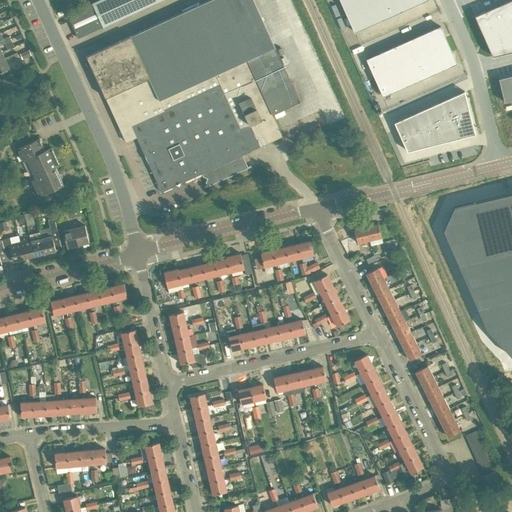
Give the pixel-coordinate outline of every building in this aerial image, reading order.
[(100,0),(67,15),(78,38),(161,0),(100,0)] [(254,0),(206,0),(86,56),(126,142),(137,137),(162,192),(176,186),(180,187),(181,184),(202,174),(204,177),(207,179),(206,183),(208,186),(205,187),(205,188),(230,177),(237,174),(237,173),(251,167),(251,166),(248,167),(243,155),(284,136),(273,113),(301,100),(254,0)] [(357,0),(340,0),(346,14),(361,7),(357,0)] [(384,0),(377,0),(374,1),(383,20),(392,16),(384,0)] [(395,0),(384,0),(392,16),(401,12),(395,0)] [(395,0),(401,12),(410,8),(406,0),(395,0)] [(511,0),(509,0),(498,5),(508,27),(511,26),(511,25),(511,0)] [(374,1),(365,5),(374,24),(383,20),(374,1)] [(361,7),(346,14),(355,32),(374,24),(365,5),(361,7)] [(498,5),(475,15),(484,35),(508,27),(498,5)] [(441,26),(422,34),(430,53),(435,51),(449,45),(441,26)] [(508,27),(484,35),(493,55),(511,50),(511,27),(511,26),(508,27)] [(422,34),(413,38),(421,57),(430,53),(422,34)] [(413,38),(404,42),(412,61),(421,57),(413,38)] [(404,42),(394,47),(403,65),(412,61),(404,42)] [(449,45),(435,51),(443,70),(457,63),(449,45)] [(394,47),(385,51),(394,69),(403,65),(394,47)] [(31,56),(28,50),(20,54),(23,60),(31,56)] [(385,51),(367,59),(375,78),(389,71),(394,69),(385,51)] [(430,53),(421,57),(429,76),(443,70),(435,51),(430,53)] [(10,55),(5,58),(6,60),(0,62),(0,72),(10,68),(7,62),(14,59),(13,57),(11,57),(10,55)] [(421,57),(412,61),(420,80),(429,76),(421,57)] [(412,61),(403,65),(411,84),(420,80),(412,61)] [(394,69),(389,71),(397,90),(411,84),(403,65),(394,69)] [(389,71),(375,78),(383,96),(397,90),(389,71)] [(511,75),(499,78),(505,102),(511,100),(511,75)] [(465,91),(395,122),(408,151),(475,134),(465,91)] [(294,124),(296,128),(308,122),(306,117),(294,124)] [(46,151),(45,150),(40,138),(17,148),(23,161),(27,159),(46,151)] [(46,151),(27,159),(35,176),(55,167),(56,167),(60,165),(52,147),(45,150),(46,151)] [(55,167),(35,176),(30,178),(39,196),(63,185),(56,167),(55,167)] [(9,191),(5,183),(0,185),(0,186),(3,193),(9,191)] [(511,193),(455,207),(444,231),(486,328),(511,356),(511,193)] [(55,218),(65,216),(64,210),(54,212),(55,218)] [(382,238),(379,224),(367,227),(370,240),(382,238)] [(85,225),(64,231),(65,238),(62,239),(63,246),(67,245),(68,248),(89,242),(85,225)] [(41,236),(45,253),(56,251),(53,238),(59,237),(56,226),(40,230),(41,236)] [(370,240),(367,227),(355,230),(358,243),(364,242),(365,247),(371,246),(370,240)] [(45,253),(41,236),(31,239),(35,256),(45,253)] [(10,238),(2,240),(4,249),(7,261),(13,259),(13,261),(24,258),(20,241),(12,243),(10,238)] [(35,256),(31,239),(20,241),(24,258),(35,256)] [(389,240),(383,242),(385,253),(391,251),(389,240)] [(298,244),(301,257),(314,254),(310,241),(298,244)] [(301,257),(298,244),(286,247),(289,260),(301,257)] [(289,260),(286,247),(274,250),(277,263),(289,260)] [(277,263),(274,250),(261,253),(264,266),(277,263)] [(244,269),(241,253),(239,253),(239,252),(234,253),(235,255),(228,256),(231,272),(244,269)] [(231,272),(228,256),(226,257),(227,258),(215,261),(219,275),(231,272)] [(219,275),(215,261),(203,264),(206,278),(219,275)] [(308,274),(320,268),(317,262),(315,263),(307,267),(307,268),(308,274)] [(203,264),(190,267),(193,281),(206,278),(203,264)] [(193,281),(190,267),(179,270),(178,268),(177,269),(181,284),(193,281)] [(372,285),(384,278),(378,267),(366,273),(372,285)] [(181,284),(177,269),(170,270),(170,269),(165,270),(166,271),(164,272),(168,287),(181,284)] [(320,292),(333,286),(327,274),(315,281),(320,292)] [(240,284),(238,276),(231,278),(233,285),(240,284)] [(384,278),(372,285),(377,295),(389,289),(384,278)] [(124,283),(112,286),(115,300),(128,297),(124,283)] [(409,293),(414,291),(411,285),(403,288),(405,294),(409,293)] [(115,300),(112,286),(100,289),(103,303),(115,300)] [(333,286),(320,292),(326,303),(338,297),(333,286)] [(100,289),(88,292),(91,306),(103,303),(100,289)] [(395,300),(389,289),(377,295),(383,306),(395,300)] [(415,293),(414,291),(409,293),(413,300),(422,296),(419,290),(415,293)] [(91,306),(88,292),(75,295),(79,309),(91,306)] [(75,295),(63,298),(67,312),(79,309),(75,295)] [(344,308),(338,297),(326,303),(332,315),(344,308)] [(67,312),(63,298),(51,301),(54,315),(67,312)] [(400,311),(395,300),(383,306),(388,317),(400,311)] [(30,310),(33,324),(46,321),(42,307),(30,310)] [(350,320),(344,308),(332,315),(337,326),(350,320)] [(33,324),(30,310),(18,313),(21,327),(33,324)] [(400,311),(388,317),(393,327),(405,321),(400,311)] [(173,327),(186,324),(183,312),(170,315),(173,327)] [(21,327),(18,313),(5,316),(9,330),(21,327)] [(0,331),(9,330),(5,316),(0,317),(0,331)] [(290,322),(293,337),(306,334),(302,319),(290,322)] [(411,332),(405,321),(393,327),(399,338),(411,332)] [(215,322),(208,324),(210,331),(216,330),(215,322)] [(290,322),(278,325),(281,340),(293,337),(290,322)] [(186,324),(173,327),(176,339),(189,336),(186,324)] [(281,340),(278,325),(266,328),(269,342),(281,340)] [(269,342),(266,328),(253,331),(257,345),(269,342)] [(125,345),(139,342),(136,329),(122,333),(125,345)] [(245,348),(241,333),(236,335),(235,329),(227,331),(232,351),(245,348)] [(106,330),(95,332),(96,339),(107,336),(106,330)] [(257,345),(253,331),(241,333),(245,348),(257,345)] [(416,343),(411,332),(399,338),(404,349),(416,343)] [(192,349),(189,336),(176,339),(178,352),(192,349)] [(139,342),(125,345),(127,357),(141,354),(139,342)] [(422,354),(416,343),(404,349),(410,360),(422,354)] [(192,349),(178,352),(181,364),(191,362),(192,367),(206,364),(204,354),(193,354),(192,349)] [(144,366),(141,354),(127,357),(130,369),(144,366)] [(361,372),(373,366),(367,354),(355,361),(361,372)] [(421,383),(433,376),(428,365),(415,372),(421,383)] [(144,366),(130,369),(133,381),(147,378),(144,366)] [(311,369),(314,383),(326,380),(323,366),(311,369)] [(379,377),(373,366),(361,372),(366,383),(379,377)] [(311,369),(298,372),(302,386),(314,383),(311,369)] [(302,386),(298,372),(286,375),(289,388),(290,388),(302,386)] [(340,382),(340,381),(338,372),(331,373),(334,384),(340,382)] [(289,388),(286,375),(274,377),(277,391),(283,390),(285,396),(288,395),(291,394),(290,388),(289,388)] [(433,376),(421,383),(426,393),(439,387),(433,376)] [(384,388),(379,377),(366,383),(372,394),(384,388)] [(150,390),(147,378),(133,381),(136,393),(150,390)] [(459,383),(451,386),(454,393),(459,391),(458,390),(462,388),(459,383)] [(263,384),(251,387),(254,401),(266,398),(263,384)] [(325,397),(332,396),(331,385),(323,385),(325,397)] [(254,401),(251,387),(238,390),(241,404),(254,401)] [(444,398),(439,387),(426,393),(432,404),(444,398)] [(384,388),(372,394),(377,406),(390,399),(384,388)] [(152,403),(150,390),(136,393),(138,406),(152,403)] [(461,397),(464,395),(462,390),(459,391),(454,393),(457,399),(461,397)] [(97,411),(96,397),(89,397),(88,391),(86,391),(83,392),(83,398),(84,412),(97,411)] [(193,409),(207,406),(204,393),(190,396),(193,409)] [(33,395),(30,396),(20,396),(22,417),(34,416),(33,395)] [(47,415),(46,400),(40,401),(40,395),(36,395),(33,395),(34,416),(47,415)] [(72,413),(71,398),(58,399),(59,414),(72,413)] [(83,398),(71,398),(72,413),(84,412),(83,398)] [(444,398),(432,404),(437,415),(449,409),(444,398)] [(59,414),(58,399),(46,400),(47,415),(59,414)] [(283,410),(281,399),(274,401),(277,412),(283,410)] [(395,410),(390,399),(377,406),(383,417),(395,410)] [(275,412),(273,401),(266,402),(269,413),(275,412)] [(0,420),(11,419),(8,404),(0,405),(0,420)] [(207,406),(193,409),(196,421),(210,418),(207,406)] [(449,409),(437,415),(442,426),(455,419),(449,409)] [(401,422),(395,410),(383,417),(389,428),(401,422)] [(210,418),(196,421),(199,433),(212,430),(210,418)] [(455,419),(442,426),(448,437),(460,430),(455,419)] [(401,422),(389,428),(394,439),(407,433),(401,422)] [(215,442),(212,430),(199,433),(202,445),(215,442)] [(468,441),(479,436),(476,431),(465,435),(468,441)] [(407,433),(394,439),(400,450),(412,444),(407,433)] [(481,442),(479,436),(468,441),(470,447),(481,442)] [(148,458),(162,455),(159,442),(145,445),(148,458)] [(218,454),(215,442),(202,445),(204,457),(218,454)] [(481,442),(470,447),(473,452),(484,447),(481,442)] [(255,444),(257,452),(264,451),(262,443),(255,444)] [(412,444),(400,450),(405,461),(418,455),(412,444)] [(486,453),(484,447),(473,452),(475,458),(486,453)] [(107,462),(106,453),(105,448),(92,449),(94,463),(107,462)] [(94,463),(92,449),(80,450),(81,465),(94,463)] [(80,450),(67,451),(69,466),(81,465),(80,450)] [(69,466),(67,451),(55,453),(56,468),(57,467),(57,472),(65,472),(64,466),(69,466)] [(489,458),(486,453),(475,458),(478,463),(489,458)] [(218,454),(204,457),(207,470),(221,467),(218,454)] [(162,455),(148,458),(151,470),(164,467),(162,455)] [(411,473),(424,467),(418,455),(405,461),(400,464),(401,467),(405,475),(411,473)] [(0,458),(0,468),(1,473),(13,470),(11,456),(0,458)] [(489,458),(478,463),(480,469),(491,464),(489,458)] [(118,467),(120,477),(128,476),(128,475),(126,467),(125,462),(118,464),(118,467)] [(494,469),(491,464),(480,469),(483,474),(494,469)] [(126,467),(128,475),(136,473),(135,469),(131,466),(126,467)] [(118,467),(112,468),(114,479),(120,477),(118,467)] [(167,479),(164,467),(151,470),(154,482),(167,479)] [(221,467),(207,470),(210,482),(223,479),(221,467)] [(394,478),(391,472),(389,469),(383,472),(388,482),(394,478)] [(496,476),(494,471),(483,476),(486,481),(496,476)] [(375,476),(363,480),(367,493),(379,489),(375,476)] [(167,479),(154,482),(157,494),(170,491),(167,479)] [(223,479),(210,482),(213,494),(226,491),(223,479)] [(363,480),(351,484),(356,497),(367,493),(363,480)] [(71,483),(67,483),(57,485),(59,493),(72,490),(71,483)] [(356,497),(351,484),(339,488),(344,501),(356,497)] [(344,501),(339,488),(327,492),(332,506),(344,501)] [(173,504),(170,491),(157,494),(159,507),(173,504)] [(313,493),(301,498),(305,511),(317,507),(313,493)] [(66,511),(81,508),(78,495),(63,499),(66,511)] [(230,498),(232,504),(240,502),(239,496),(230,498)] [(302,511),(305,511),(301,498),(289,502),(292,511),(302,511)] [(292,511),(289,502),(277,506),(279,511),(292,511)]
